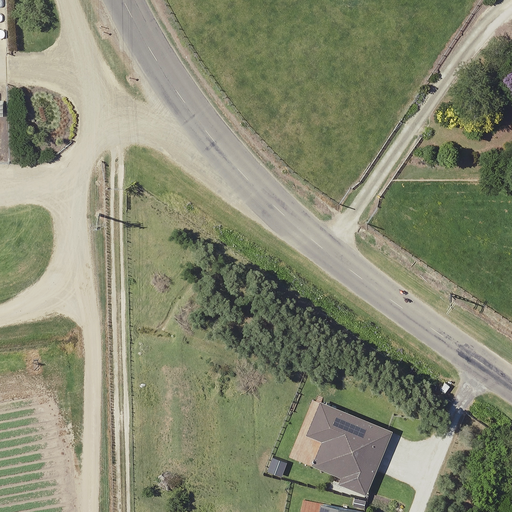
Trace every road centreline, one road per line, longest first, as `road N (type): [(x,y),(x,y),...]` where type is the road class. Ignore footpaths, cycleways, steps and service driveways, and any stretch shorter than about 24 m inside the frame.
road 1 (unclassified): [(124,0),(179,95),(243,173),(319,248),(511,384)]
road 2 (unknown): [(319,248),(381,148),(501,0)]
